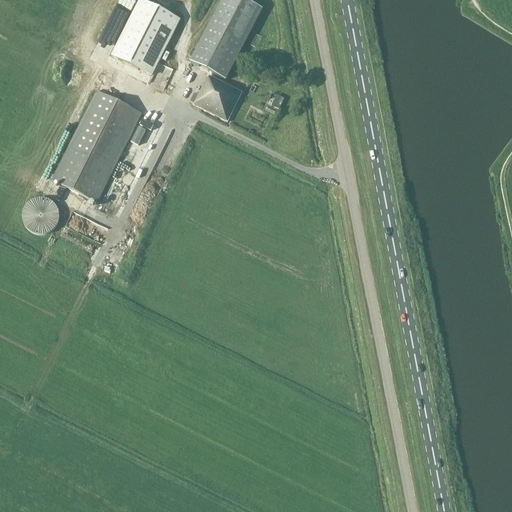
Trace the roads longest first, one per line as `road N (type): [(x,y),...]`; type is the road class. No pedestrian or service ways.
road 1 (unclassified): [(411,511),(313,0)]
road 2 (primary): [(443,511),(346,0)]
